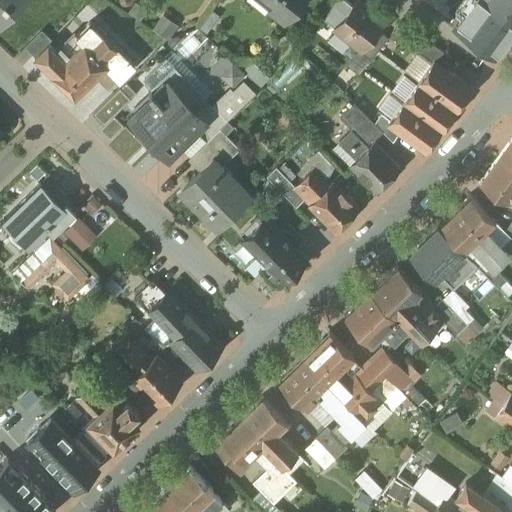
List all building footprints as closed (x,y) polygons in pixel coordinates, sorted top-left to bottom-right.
[(0,0),(0,12),(7,5),(9,6),(14,0),(0,0)] [(302,0),(256,0),(284,22),(302,0)] [(343,0),(340,0),(324,21),(335,29),(353,7),(343,0)] [(511,0),(484,0),(490,5),(491,5),(511,20),(511,0)] [(383,23),(357,2),(353,7),(335,29),(361,50),(378,30),(383,23)] [(490,5),(478,20),(459,6),(449,20),(468,35),(468,36),(495,56),(511,33),(511,20),(491,5),(490,5)] [(82,43),(65,60),(48,43),(34,57),(51,74),(74,97),(96,75),(108,87),(117,79),(119,80),(135,65),(127,57),(126,58),(91,23),(76,37),(82,43)] [(361,50),(360,52),(370,61),(388,38),(378,30),(361,50)] [(452,59),(426,40),(419,51),(433,62),(434,61),(445,69),(452,59)] [(222,51),(209,66),(233,87),(247,72),(222,51)] [(445,69),(434,61),(433,62),(419,81),(454,107),(469,87),(445,69)] [(175,67),(148,92),(153,97),(135,115),(151,131),(148,134),(168,155),(195,129),(184,118),(205,97),(175,67)] [(454,107),(419,81),(404,101),(440,127),(454,107)] [(120,87),(93,114),(104,125),(131,99),(120,87)] [(205,97),(184,118),(195,129),(207,141),(220,128),(227,120),(205,97)] [(440,127),(404,101),(390,120),(389,122),(401,130),(424,147),(440,127)] [(374,124),(355,104),(340,119),(352,130),(368,146),(374,141),(383,133),(374,124)] [(401,130),(389,122),(390,120),(381,114),(374,124),(383,133),(393,142),(401,130)] [(207,141),(198,149),(209,160),(212,157),(221,167),(240,149),(220,128),(207,141)] [(374,141),(368,146),(352,130),(339,143),(355,160),(350,165),(376,192),(400,168),(374,141)] [(511,140),(500,157),(511,165),(511,140)] [(221,167),(212,157),(209,160),(198,149),(188,159),(199,170),(180,188),(217,225),(248,195),(221,167)] [(511,165),(500,157),(480,185),(508,206),(508,205),(511,207),(511,165)] [(295,187),(276,167),(266,177),(295,207),(304,198),(305,197),(295,187)] [(328,185),(313,169),(295,187),(305,197),(304,198),(309,203),(308,205),(335,232),(359,208),(333,181),(328,185)] [(63,206),(41,185),(5,220),(15,231),(22,224),(36,237),(47,226),(48,227),(51,224),(49,222),(52,219),(51,218),(63,206)] [(471,195),(439,226),(463,251),(470,244),(486,260),(479,267),(488,276),(508,256),(484,231),(495,220),(471,195)] [(63,206),(51,218),(52,219),(60,228),(76,212),(66,203),(63,206)] [(79,215),(63,232),(84,251),(100,234),(79,215)] [(281,232),(265,215),(244,236),(260,252),(256,256),(272,272),(267,277),(274,283),(275,284),(278,285),(282,284),(307,259),(298,249),(281,232)] [(306,240),(289,223),(281,232),(298,249),(306,240)] [(439,226),(411,253),(435,277),(451,262),(459,270),(478,290),(490,279),(463,251),(439,226)] [(13,271),(30,289),(56,264),(62,271),(53,280),(70,298),(93,276),(51,234),(13,271)] [(422,291),(398,266),(371,292),(407,329),(419,340),(442,318),(419,294),(422,291)] [(171,298),(152,279),(135,296),(154,317),(157,315),(155,313),(171,298)] [(371,292),(346,316),(369,341),(382,328),(394,341),(407,329),(371,292)] [(191,320),(171,298),(155,313),(157,315),(176,335),(170,340),(197,368),(222,345),(194,316),(191,320)] [(468,324),(457,312),(446,323),(457,334),(468,324)] [(330,331),(304,357),(362,417),(380,400),(380,399),(355,373),(345,384),(335,374),(354,356),(330,331)] [(126,338),(116,348),(122,355),(132,344),(126,338)] [(152,358),(136,341),(132,344),(122,355),(138,372),(132,378),(148,395),(158,405),(183,382),(156,354),(152,358)] [(398,366),(381,348),(371,359),(387,376),(398,366)] [(362,417),(304,357),(279,381),(303,405),(304,404),(308,407),(316,399),(313,395),(320,389),(324,394),(320,398),(341,419),(337,423),(351,437),(366,422),(362,417)] [(387,376),(371,359),(355,373),(380,399),(380,400),(389,409),(389,410),(400,399),(405,394),(400,389),(387,376)] [(398,366),(387,376),(400,389),(411,378),(398,366)] [(148,395),(132,378),(123,386),(132,395),(140,403),(148,395)] [(127,398),(121,404),(113,396),(104,405),(86,387),(76,397),(94,415),(87,421),(114,449),(140,424),(132,416),(139,410),(128,398),(127,398)] [(124,387),(113,396),(121,404),(127,398),(128,398),(132,395),(124,387)] [(511,393),(503,405),(511,411),(511,393)] [(413,402),(405,394),(400,399),(408,407),(413,402)] [(263,396),(238,420),(262,445),(262,444),(278,429),(287,421),(263,396)] [(380,400),(362,417),(366,422),(373,429),(389,414),(389,409),(380,400)] [(511,411),(503,405),(495,417),(511,428),(511,411)] [(82,429),(71,418),(63,425),(75,438),(82,431),(83,430),(82,429)] [(262,445),(238,420),(222,436),(226,440),(242,456),(245,460),(252,454),(262,445)] [(114,449),(87,421),(84,425),(85,426),(82,429),(83,430),(82,431),(107,456),(114,449)] [(63,425),(62,425),(51,436),(64,449),(50,462),(75,488),(100,463),(75,438),(63,425)] [(348,447),(327,426),(316,438),(336,458),(348,447)] [(298,451),(278,429),(262,444),(283,465),(298,451)] [(107,456),(82,431),(75,438),(100,463),(107,456)] [(336,458),(316,438),(304,448),(325,469),(336,458)] [(242,456),(226,440),(217,449),(232,465),(242,456)] [(283,465),(262,444),(262,445),(252,454),(266,468),(253,481),(274,503),(297,480),(283,465)] [(511,466),(510,465),(502,477),(511,483),(511,466)] [(214,490),(191,466),(170,486),(193,510),(213,491),(214,490)] [(367,468),(357,476),(373,496),(383,489),(367,468)] [(511,483),(502,477),(497,474),(482,495),(507,511),(511,511),(511,483)] [(26,484),(25,483),(23,484),(23,485),(6,501),(1,495),(3,493),(0,489),(0,509),(2,511),(49,511),(52,510),(50,509),(26,485),(26,484)] [(507,511),(482,495),(466,483),(457,496),(465,501),(462,505),(446,494),(438,505),(447,511),(507,511)] [(191,511),(193,510),(170,486),(149,506),(154,511),(191,511)] [(446,494),(435,486),(427,497),(438,505),(446,494)] [(367,509),(374,495),(362,490),(356,504),(367,509)] [(213,491),(200,504),(208,511),(210,511),(222,501),(213,491)]
